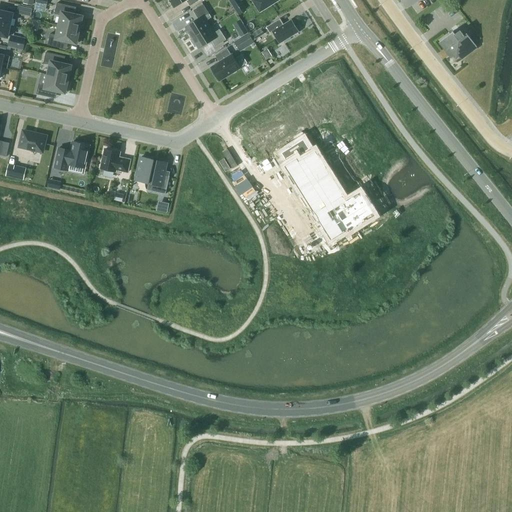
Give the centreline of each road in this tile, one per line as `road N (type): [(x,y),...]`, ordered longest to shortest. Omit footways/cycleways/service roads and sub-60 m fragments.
road 1 (primary): [(35,344),(187,394),(297,410),(408,384),(478,340)]
road 2 (tertiary): [(511,217),(360,28)]
road 3 (residential): [(386,0),(493,139)]
road 4 (residential): [(216,119),(360,28)]
road 5 (residential): [(79,121),(177,142),(216,119)]
road 6 (residential): [(79,121),(102,18),(135,0)]
road 7 (residential): [(216,119),(141,0)]
